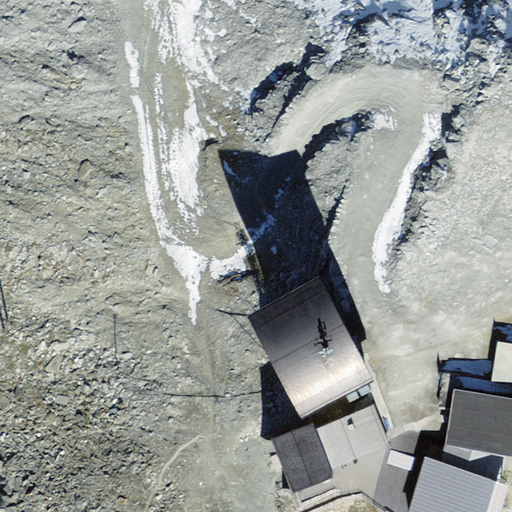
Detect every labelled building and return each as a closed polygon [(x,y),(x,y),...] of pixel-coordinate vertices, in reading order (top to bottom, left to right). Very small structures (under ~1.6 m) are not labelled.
[(374,369),(318,256),(287,271),(246,290),(299,404),(340,385),(347,400),(370,389),(363,374),(374,369)] [(511,339),(497,337),(490,387),(511,390),(511,339)] [(454,382),(445,436),(509,446),(511,446),(511,390),(490,387),(454,382)] [(310,412),(272,428),(294,485),(388,442),(373,401),(314,420),(310,412)] [(509,446),(445,436),(440,454),(500,470),(509,446)] [(440,454),(424,449),(414,485),(408,506),(428,511),(496,511),(507,472),(500,470),(440,454)]
